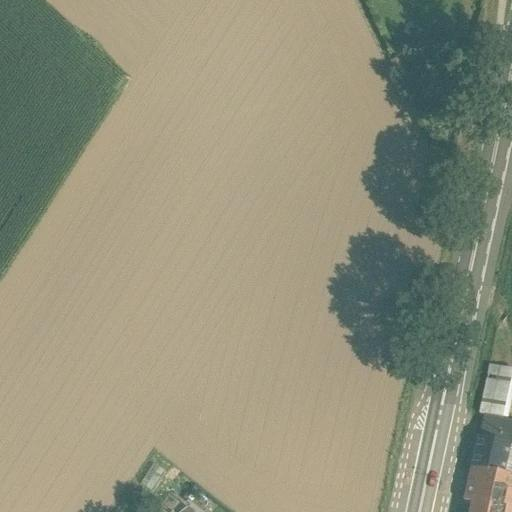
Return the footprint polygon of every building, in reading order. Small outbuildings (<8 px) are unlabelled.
[(410,44),(416,33),(405,27),(399,38),(410,44)] [(402,58),(390,62),(395,75),(407,71),(402,58)] [(506,422),(511,395),(511,372),(488,367),(488,368),(480,407),(478,416),(495,420),(506,422)] [(482,417),(470,471),(511,479),(511,423),(495,420),(482,417)] [(511,511),(511,480),(470,471),(463,504),(498,511),(511,511)]
